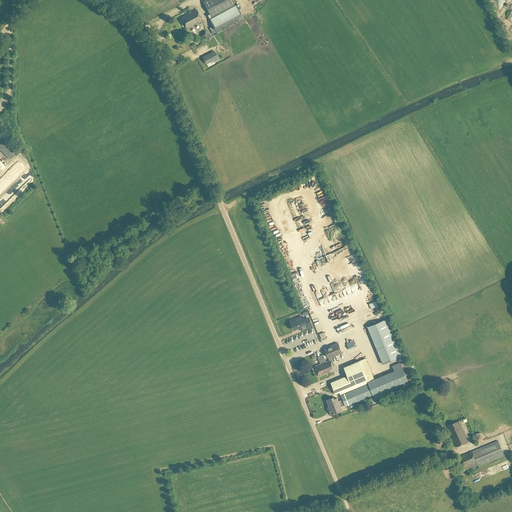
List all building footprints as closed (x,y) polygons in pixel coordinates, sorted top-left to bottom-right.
[(235,4),(233,0),(205,0),(203,1),(210,14),(211,17),(235,4)] [(256,11),(256,12),(257,12),(257,13),(257,14),(257,15),(257,16),(258,16),(258,17),(259,17),(259,18),(260,18),(260,19),(261,19),(262,19),(262,20),(263,20),(264,20),(265,20),(266,20),(267,20),(268,20),(269,19),(270,19),(270,18),(271,18),(271,17),(272,17),(272,16),(273,16),(273,15),(273,14),(273,13),(274,13),(274,12),(274,11),(274,10),(273,10),(273,9),(273,8),(272,7),(272,6),(271,6),(271,5),(270,5),(270,4),(269,4),(268,4),(268,3),(267,3),(266,3),(265,3),(264,3),(263,3),(262,3),(262,4),(261,4),(260,4),(260,5),(259,5),(259,6),(258,6),(258,7),(257,8),(257,9),(257,10),(257,11),(256,11)] [(211,17),(210,14),(208,15),(218,33),(244,19),(238,7),(237,7),(235,4),(211,17)] [(187,28),(202,20),(197,10),(181,18),(187,28)] [(213,35),(206,30),(201,37),(208,42),(213,35)] [(228,46),(225,41),(221,43),(223,48),(214,53),(217,58),(226,53),(224,49),(228,46)] [(17,152),(0,135),(0,149),(10,159),(17,152)] [(13,184),(1,193),(6,199),(17,190),(13,184)] [(308,211),(303,213),(305,221),(311,219),(308,211)] [(301,247),(300,250),(284,246),(282,255),(299,258),(302,247),(301,247)] [(340,298),(345,295),(342,290),(337,293),(340,298)] [(320,305),(339,297),(336,291),(317,299),(320,305)] [(302,316),(292,320),(295,328),(301,326),(303,329),(312,326),(308,318),(303,320),(302,316)] [(387,319),(368,327),(383,364),(402,356),(387,319)] [(325,338),(322,328),(317,330),(320,339),(325,338)] [(353,341),(347,343),(349,350),(356,347),(353,341)] [(334,364),(333,361),(331,357),(342,353),(338,343),(324,349),(329,358),(330,360),(315,366),(319,376),(334,370),(333,366),(334,364)] [(340,402),(330,406),(328,407),(331,414),(342,410),(341,406),(345,405),(345,406),(373,395),(375,399),(410,385),(415,383),(406,361),(401,363),(401,362),(392,366),(394,371),(374,379),(366,358),(344,367),(347,376),(331,382),(335,394),(340,392),(343,400),(339,401),(340,402)] [(340,402),(339,401),(337,397),(334,399),(333,397),(327,400),(330,406),(340,402)] [(459,421),(447,426),(456,447),(468,442),(461,426),(459,421)] [(478,443),(483,441),(485,436),(481,432),(476,434),(474,439),(478,443)] [(460,456),(464,466),(455,470),(451,461),(448,462),(454,476),(458,475),(459,477),(463,476),(466,474),(465,472),(466,471),(466,470),(504,455),(498,441),(473,452),(473,451),(460,456)]
